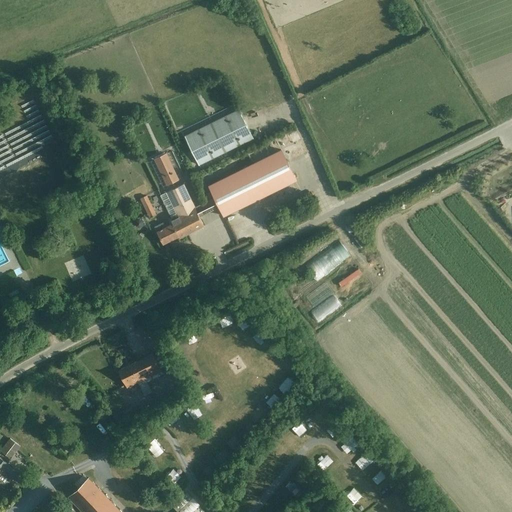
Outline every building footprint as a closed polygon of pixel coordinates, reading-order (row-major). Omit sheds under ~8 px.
[(186,134),(200,163),(255,137),(240,108),(186,134)] [(224,215),(297,179),(282,149),(209,184),(224,215)] [(154,159),(166,186),(179,180),(167,153),(154,159)] [(170,222),(156,229),(163,242),(179,234),(180,237),(203,225),(198,215),(205,212),(201,202),(194,206),(183,183),(160,194),(171,217),(168,218),(170,222)] [(150,219),(157,215),(147,195),(140,198),(145,208),(150,219)] [(313,277),(347,255),(339,242),(305,265),(313,277)] [(363,258),(372,255),(369,246),(360,248),(363,258)] [(344,271),(354,263),(350,259),(341,267),(344,271)] [(145,380),(162,372),(153,353),(118,370),(125,385),(138,379),(145,395),(151,392),(145,380)] [(199,356),(190,359),(193,365),(201,362),(199,356)] [(268,364),(260,373),(264,377),(273,368),(268,364)] [(59,373),(49,381),(56,390),(66,381),(59,373)] [(201,389),(210,384),(206,376),(197,380),(201,389)] [(35,393),(23,403),(31,413),(43,402),(35,393)] [(85,409),(92,403),(85,396),(79,402),(85,409)] [(186,418),(195,415),(191,402),(181,405),(186,418)] [(40,421),(46,429),(57,421),(51,413),(40,421)] [(98,414),(93,419),(99,426),(104,421),(98,414)] [(330,417),(323,423),(331,431),(338,425),(330,417)] [(57,440),(62,446),(72,437),(67,431),(57,440)] [(1,450),(11,458),(21,446),(10,438),(1,450)] [(223,448),(233,452),(237,443),(227,439),(223,448)] [(376,461),(368,452),(361,459),(369,468),(376,461)] [(136,461),(129,453),(123,458),(130,467),(136,461)] [(333,466),(325,454),(318,460),(327,471),(333,466)] [(20,481),(25,475),(23,473),(18,469),(14,467),(13,468),(9,465),(10,464),(0,456),(0,476),(6,469),(10,472),(9,473),(20,481)] [(254,463),(245,474),(254,481),(263,471),(254,463)] [(141,473),(133,479),(138,486),(146,480),(141,473)] [(84,511),(122,511),(89,477),(69,496),(84,511)] [(152,499),(158,506),(168,498),(162,491),(152,499)] [(351,491),(345,496),(352,504),(357,499),(351,491)] [(393,492),(386,497),(393,506),(400,501),(393,492)] [(203,511),(204,511),(199,505),(197,507),(190,500),(192,499),(186,493),(173,506),(178,511),(203,511)]
